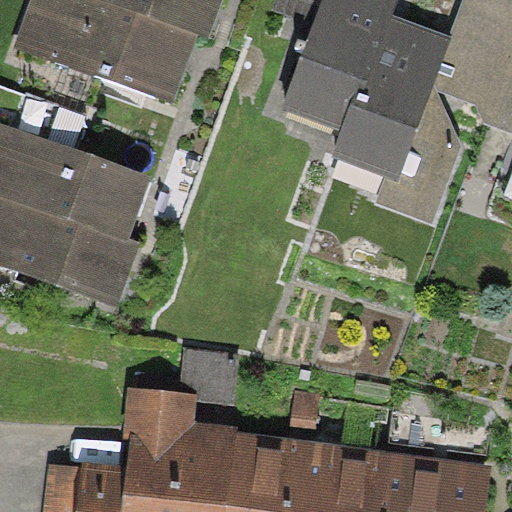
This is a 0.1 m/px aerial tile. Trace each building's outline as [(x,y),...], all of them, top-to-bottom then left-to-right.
[(191,40),(76,0),(29,0),(10,53),(167,109),(191,40)] [(76,0),(191,40),(204,45),(220,0),(76,0)] [(342,136),(382,23),(390,0),(320,0),(320,2),(280,113),(342,136)] [(511,4),(500,0),(461,0),(445,46),(426,100),(468,115),(465,122),(511,138),(511,4)] [(382,23),(342,136),(332,163),(382,181),(372,209),(427,228),(465,122),(468,115),(426,100),(445,46),(382,23)] [(0,202),(120,247),(143,184),(0,131),(0,202)] [(120,247),(0,202),(0,274),(108,314),(132,251),(120,247)] [(486,511),(491,471),(186,437),(189,407),(136,401),(127,479),(51,471),(46,511),(486,511)]
